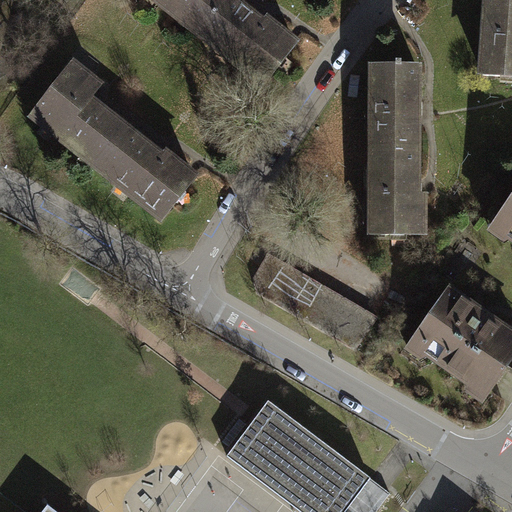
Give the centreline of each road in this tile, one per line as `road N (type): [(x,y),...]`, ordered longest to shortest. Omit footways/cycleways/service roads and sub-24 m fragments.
road 1 (residential): [(511,444),(487,456),(454,451),(185,294)]
road 2 (residential): [(185,294),(270,148),(379,0)]
road 3 (residential): [(185,294),(0,192)]
